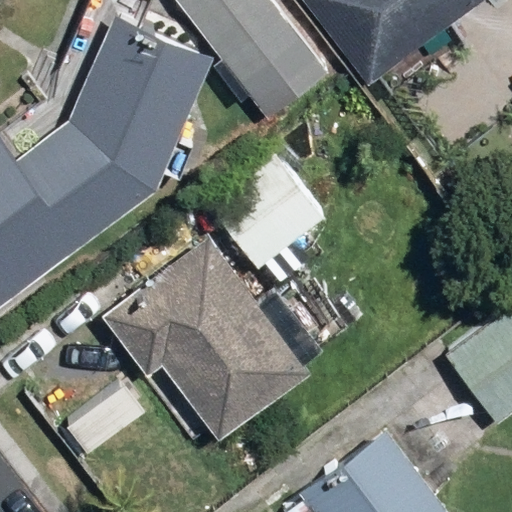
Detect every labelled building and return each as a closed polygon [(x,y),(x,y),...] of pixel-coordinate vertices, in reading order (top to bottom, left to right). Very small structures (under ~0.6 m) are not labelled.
[(251,72),(281,113),(333,75),(277,0),(181,0),(240,79),(251,72)] [(310,0),(370,77),(469,0),(310,0)] [(5,161),(69,247),(157,180),(214,46),(113,5),(67,115),(5,161)] [(207,194),(260,262),(325,211),(272,144),(207,194)] [(145,372),(193,437),(212,421),(218,430),(311,360),(305,351),(348,320),(303,258),(257,291),(210,230),(103,309),(147,369),(145,372)] [(511,298),(447,348),(499,417),(511,407),(511,298)] [(456,511),(385,419),(299,486),(301,489),(277,508),(280,511),(456,511)]
